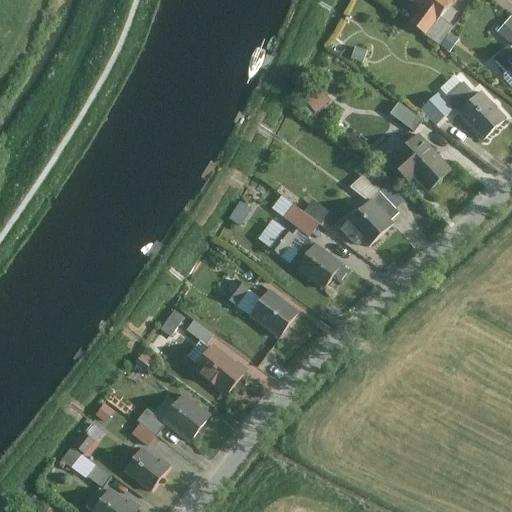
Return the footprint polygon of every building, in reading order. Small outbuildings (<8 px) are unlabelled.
[(456,0),(405,0),(422,10),(411,25),(428,38),(441,21),(456,0)] [(496,64),(511,79),(511,18),(496,35),(510,50),(496,64)] [(441,21),(428,38),(440,48),(454,31),(441,21)] [(448,102),(487,146),(509,124),(483,96),(479,100),(467,86),(448,102)] [(452,115),(437,99),(422,113),(437,129),(452,115)] [(424,124),(400,107),(391,119),(415,136),(424,124)] [(420,141),(390,169),(409,188),(417,183),(430,196),(453,176),(420,141)] [(378,196),(370,204),(390,224),(397,216),(378,196)] [(370,204),(338,233),(356,250),(362,245),(370,253),(396,231),(390,224),(370,204)] [(320,229),(295,211),(286,223),(311,242),(320,229)] [(281,260),(296,241),(284,232),(270,252),(281,260)] [(319,252),(299,275),(326,297),(345,273),(319,252)] [(300,315),(271,293),(252,318),(282,339),(300,315)] [(175,335),(184,315),(173,311),(165,331),(175,335)] [(227,398),(246,374),(213,347),(193,371),(227,398)] [(213,416),(185,394),(165,421),(193,442),(213,416)] [(80,448),(90,456),(100,444),(89,436),(80,448)] [(172,468),(146,448),(127,472),(153,492),(172,468)] [(112,478),(86,458),(78,468),(105,488),(112,478)] [(112,486),(91,511),(139,511),(142,508),(112,486)]
